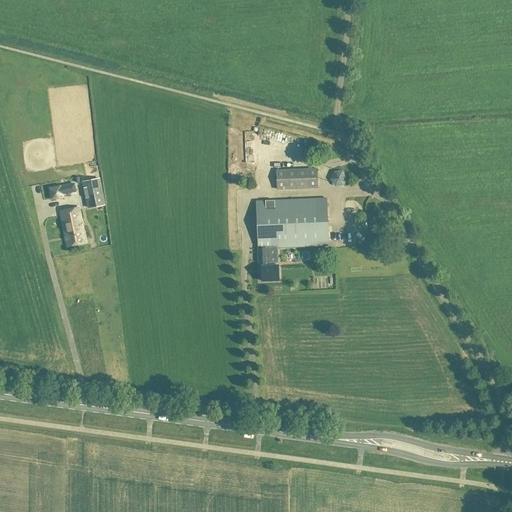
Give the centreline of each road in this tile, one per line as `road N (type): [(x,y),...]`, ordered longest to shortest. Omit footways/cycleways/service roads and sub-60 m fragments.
road 1 (secondary): [(503,459),(0,393)]
road 2 (unclassified): [(503,459),(505,415),(495,383),(337,122),(345,0)]
